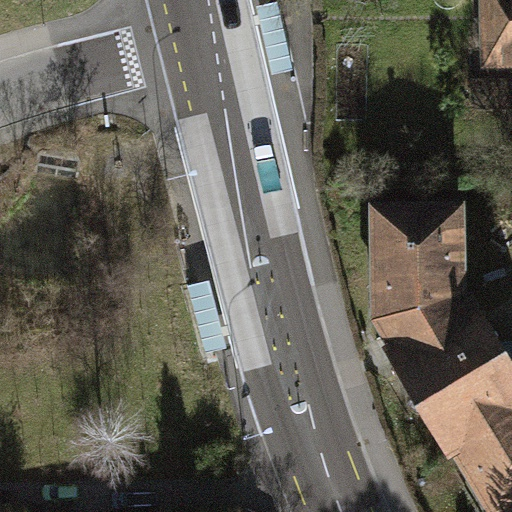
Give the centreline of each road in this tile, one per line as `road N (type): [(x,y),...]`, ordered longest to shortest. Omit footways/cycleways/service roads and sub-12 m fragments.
road 1 (secondary): [(342,511),(284,358),(207,34)]
road 2 (residential): [(207,34),(0,94)]
